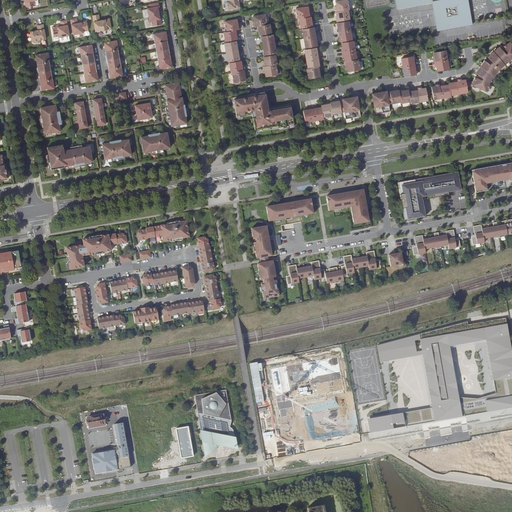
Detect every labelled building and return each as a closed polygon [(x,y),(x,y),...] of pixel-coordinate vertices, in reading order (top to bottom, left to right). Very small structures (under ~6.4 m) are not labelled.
[(228,0),(228,2),(227,2),(228,9),(228,10),(240,7),(238,0),(228,0)] [(347,0),(343,0),(335,2),(336,6),(337,7),(335,8),(336,12),(348,10),(349,10),(347,0)] [(432,2),(443,0),(442,0),(395,0),(397,8),(432,2)] [(442,0),(443,0),(432,2),(433,4),(434,9),(468,3),(467,0),(442,0)] [(160,10),(159,3),(149,4),(150,8),(147,8),(149,21),(151,21),(152,26),(162,25),(160,15),(159,15),(158,10),(160,10)] [(468,3),(434,9),(438,31),(472,25),(468,3)] [(308,6),(296,9),(298,19),(299,19),(311,17),(310,12),(309,12),(308,10),(308,6)] [(348,10),(336,12),(337,16),(338,16),(338,17),(336,18),(336,22),(338,22),(348,19),(349,19),(348,10)] [(99,14),(92,16),(95,31),(101,30),(102,31),(107,30),(107,29),(111,29),(109,18),(105,19),(105,20),(100,21),(100,20),(99,14)] [(265,14),(253,16),(254,20),(254,22),(253,22),(254,27),(257,26),(267,24),(265,14)] [(300,28),(302,28),(312,26),(314,26),(313,22),(311,22),(310,21),(312,21),(312,20),(311,17),(299,19),(300,28)] [(77,18),(70,20),(73,35),(78,34),(79,34),(81,34),(82,33),(83,33),(83,32),(88,31),(86,21),(81,22),(81,23),(77,23),(77,22),(77,18)] [(236,19),(226,21),(227,31),(236,30),(239,29),(239,25),(237,25),(237,23),(236,19)] [(64,36),(69,35),(67,20),(60,21),(61,25),(61,26),(57,27),(57,26),(52,27),(54,37),(59,36),(59,37),(60,37),(61,38),(63,37),(64,36)] [(350,30),(348,21),(338,23),(337,23),(337,27),(338,27),(339,28),(338,28),(338,33),(350,30)] [(46,40),(43,24),(37,26),(38,32),(33,33),(33,32),(28,33),(30,43),(34,42),(34,43),(40,42),(40,41),(46,40)] [(270,24),(257,26),(258,30),(260,30),(260,31),(259,31),(260,35),(261,35),(271,33),(270,24)] [(314,27),(302,29),(303,39),(316,37),(315,32),(314,33),(313,31),(315,31),(314,27)] [(224,32),(226,41),(236,40),(237,40),(236,36),(236,35),(235,36),(235,34),(237,34),(236,30),(227,31),(224,32)] [(350,30),(338,33),(339,36),(340,36),(340,38),(339,38),(340,42),(341,42),(352,40),(350,30)] [(168,46),(166,32),(152,34),(153,39),(154,38),(157,52),(155,52),(156,56),(157,56),(160,70),(173,67),(172,64),(171,64),(169,50),(170,50),(169,46),(168,46)] [(263,46),(274,44),(273,34),(272,34),(261,36),(262,40),(263,40),(263,42),(262,42),(263,46)] [(316,37),(303,39),(305,48),(316,46),(317,46),(316,42),(315,42),(315,41),(316,41),(316,37)] [(118,45),(118,40),(104,43),(107,57),(106,57),(106,61),(107,61),(110,75),(109,75),(109,79),(123,76),(120,63),(122,63),(121,58),(119,58),(117,45),(118,45)] [(236,41),(226,43),(225,43),(227,52),(237,50),(237,46),(236,46),(235,45),(236,45),(236,41)] [(342,47),(344,47),(344,48),(341,49),(342,53),(355,50),(353,41),(352,41),(342,43),(342,47)] [(490,85),(490,84),(491,85),(500,71),(511,60),(511,59),(511,58),(511,57),(511,46),(509,42),(509,41),(502,45),(504,49),(502,50),(498,46),(496,48),(487,57),(490,61),(488,63),(484,60),(482,63),(477,70),(475,73),(479,76),(478,78),(475,77),(472,82),(471,84),(472,85),(477,87),(487,91),(487,90),(490,85)] [(274,44),(263,46),(264,50),(265,50),(265,51),(264,51),(265,55),(275,54),(276,53),(274,44)] [(94,59),(92,45),(78,47),(79,52),(80,52),(83,65),(81,65),(82,70),(83,69),(86,83),(99,80),(98,77),(97,77),(95,63),(96,63),(95,59),(94,59)] [(316,48),(305,50),(306,59),(319,57),(318,53),(316,53),(316,52),(317,52),(317,51),(316,48)] [(238,55),(237,50),(226,52),(228,62),(229,61),(229,62),(239,60),(238,56),(237,56),(237,55),(238,55)] [(355,50),(342,53),(343,56),(345,56),(346,57),(344,58),(345,62),(357,60),(355,50)] [(433,58),(434,62),(447,60),(445,50),(434,53),(434,56),(434,57),(436,56),(436,58),(433,58)] [(50,57),(49,53),(35,55),(38,69),(37,70),(38,73),(41,87),(40,87),(41,91),(54,88),(52,75),(53,75),(52,70),(51,70),(48,57),(50,57)] [(275,55),(264,57),(264,60),(264,61),(265,61),(266,62),(263,62),(264,66),(276,64),(277,64),(275,55)] [(413,60),(413,56),(401,58),(403,68),(416,65),(415,61),(413,62),(412,61),(413,60)] [(320,61),(319,57),(306,59),(308,68),(320,66),(319,63),(319,62),(318,62),(317,61),(320,61)] [(358,59),(345,62),(346,66),(347,66),(347,68),(348,72),(354,71),(356,72),(358,71),(359,70),(360,70),(358,59)] [(241,64),(240,60),(229,62),(231,72),(232,72),(244,70),(243,66),(240,67),(240,65),(241,65),(241,64)] [(436,67),(437,71),(449,69),(447,60),(434,62),(435,66),(437,66),(437,67),(436,67)] [(276,64),(263,67),(264,71),(265,71),(265,73),(266,77),(272,76),(273,77),(276,76),(277,75),(278,75),(276,64)] [(416,69),(416,65),(403,68),(404,77),(416,75),(415,71),(414,71),(414,70),(416,69)] [(308,68),(307,68),(308,79),(309,79),(311,80),(313,79),(314,78),(320,77),(320,73),(319,71),(320,71),(320,66),(308,68)] [(244,70),(232,72),(234,82),(235,82),(236,83),(239,83),(240,81),(246,80),(245,76),(245,74),(246,74),(245,70),(244,70)] [(457,81),(460,94),(468,92),(467,87),(467,85),(466,83),(466,80),(461,80),(461,79),(457,80),(457,81)] [(452,83),(448,83),(449,85),(450,95),(460,94),(457,81),(454,81),(454,84),(453,84),(452,83)] [(181,97),(179,82),(164,85),(166,95),(165,95),(166,99),(167,99),(167,100),(166,100),(168,107),(165,107),(167,120),(170,119),(171,126),(187,124),(185,116),(186,116),(184,105),(183,105),(182,97),(181,97)] [(435,86),(431,87),(433,100),(441,98),(439,85),(439,84),(435,85),(435,86)] [(443,84),(439,85),(441,98),(451,97),(450,95),(449,85),(445,85),(445,87),(444,87),(443,84)] [(421,88),(418,88),(418,89),(420,102),(428,101),(426,88),(422,89),(421,88)] [(412,91),(409,92),(410,102),(411,104),(420,102),(418,89),(414,90),(414,92),(413,92),(413,91),(412,91)] [(394,91),(390,92),(390,94),(392,104),(401,102),(399,90),(395,91),(395,92),(394,92),(394,91)] [(403,90),(399,90),(401,102),(401,103),(410,102),(409,92),(408,90),(404,91),(404,92),(403,92),(403,90)] [(266,102),(265,94),(264,95),(260,95),(233,100),(234,102),(235,108),(236,116),(239,115),(244,114),(252,113),(252,115),(253,119),(254,123),(255,130),(256,129),(262,128),(281,125),(288,124),(294,123),(291,107),(270,111),(268,111),(268,110),(267,106),(266,102)] [(387,94),(372,97),(373,101),(375,114),(390,111),(389,104),(388,103),(387,103),(387,101),(388,101),(387,94)] [(101,99),(93,100),(98,126),(106,125),(101,99)] [(358,104),(358,99),(343,102),(344,106),(344,109),(345,109),(345,110),(344,111),(344,112),(346,119),(361,116),(358,104)] [(334,102),(330,102),(332,114),(341,113),(340,103),(339,101),(335,101),(336,103),(334,103),(334,102)] [(88,128),(83,102),(75,103),(79,129),(88,128)] [(325,105),(321,105),(321,107),(323,117),(332,115),(332,114),(330,102),(326,103),(327,105),(325,106),(325,105)] [(152,118),(150,103),(135,105),(138,120),(152,118)] [(57,112),(55,105),(40,107),(41,115),(40,115),(42,127),(43,127),(43,126),(45,134),(60,131),(59,124),(61,124),(61,119),(58,120),(58,116),(60,116),(59,111),(57,112)] [(316,107),(312,108),(314,121),(323,119),(323,117),(321,107),(317,108),(318,109),(316,109),(316,107)] [(307,110),(303,111),(305,122),(314,121),(312,108),(308,109),(308,111),(307,111),(307,110)] [(170,148),(167,132),(159,134),(159,133),(155,133),(156,136),(153,137),(152,134),(148,135),(148,136),(141,137),(143,152),(150,151),(151,154),(163,151),(163,149),(170,148)] [(124,156),(131,155),(129,139),(124,140),(124,139),(117,140),(117,142),(114,142),(113,141),(109,142),(110,142),(110,143),(102,144),(105,159),(112,158),(112,161),(125,158),(124,156)] [(85,163),(93,161),(90,146),(82,147),(82,145),(70,147),(71,147),(71,149),(64,151),(63,145),(47,147),(48,155),(47,155),(49,162),(50,162),(51,169),(57,168),(56,167),(61,166),(61,168),(67,167),(66,166),(74,165),(74,166),(85,164),(85,163)] [(472,174),(476,193),(487,191),(486,184),(504,180),(504,178),(508,177),(511,179),(511,181),(511,163),(473,170),(474,174),(472,174)] [(460,190),(457,173),(439,176),(439,179),(415,183),(415,180),(401,183),(407,220),(425,217),(421,197),(448,192),(460,190)] [(405,220),(407,220),(401,183),(415,180),(415,183),(439,179),(439,176),(421,179),(421,178),(398,183),(405,220)] [(368,216),(363,190),(326,196),(329,211),(351,207),(353,223),(361,221),(361,223),(367,222),(366,216),(368,216)] [(285,204),(266,207),(267,214),(269,214),(270,219),(273,218),(274,220),(313,213),(311,199),(292,202),(292,204),(285,205),(285,204)] [(511,223),(511,220),(511,219),(504,221),(505,225),(497,226),(496,222),(492,223),(493,227),(489,228),(481,229),(481,225),(473,226),(474,235),(475,235),(475,236),(471,237),(472,244),(480,243),(480,244),(484,243),(483,239),(494,237),(494,238),(499,238),(499,236),(511,233),(511,223)] [(167,225),(161,226),(162,236),(163,242),(170,241),(170,240),(174,239),(174,241),(178,241),(178,239),(182,238),(182,239),(189,237),(186,222),(179,223),(179,224),(175,224),(175,226),(172,227),(171,223),(167,224),(167,225)] [(161,226),(153,228),(155,237),(162,236),(161,226)] [(268,237),(267,229),(259,230),(259,227),(251,229),(253,239),(268,237)] [(153,228),(146,229),(146,230),(147,239),(155,237),(153,228)] [(146,230),(139,231),(137,234),(138,241),(148,239),(146,230)] [(453,248),(460,247),(459,239),(454,240),(454,238),(453,230),(445,232),(446,236),(438,237),(438,233),(433,234),(434,238),(430,239),(423,240),(422,236),(414,237),(415,245),(416,245),(416,247),(412,248),(413,255),(421,254),(421,255),(425,254),(424,250),(435,248),(436,249),(441,248),(440,247),(448,246),(448,250),(453,249),(453,248)] [(115,234),(108,235),(110,245),(117,244),(116,235),(115,234)] [(116,235),(117,244),(117,245),(127,243),(126,236),(122,234),(116,235)] [(110,245),(108,235),(101,237),(101,238),(97,238),(98,240),(94,241),(94,239),(90,239),(83,240),(84,246),(80,247),(80,246),(66,248),(67,254),(67,255),(69,254),(69,258),(68,258),(69,263),(68,263),(69,263),(70,270),(84,267),(84,266),(82,256),(92,254),(96,253),(96,255),(100,254),(100,252),(104,252),(111,251),(110,245)] [(198,244),(199,248),(208,246),(207,239),(204,237),(197,238),(198,244)] [(271,254),(270,248),(269,249),(268,244),(270,244),(269,240),(254,243),(254,247),(256,247),(257,251),(255,251),(256,257),(260,256),(260,258),(268,256),(268,255),(271,254)] [(208,246),(199,248),(199,251),(200,252),(199,252),(200,256),(211,254),(209,246),(208,246)] [(0,254),(0,272),(1,272),(14,270),(14,269),(16,268),(21,268),(18,251),(2,254),(0,254)] [(373,269),(380,267),(378,260),(374,260),(373,251),(365,252),(366,256),(351,259),(350,255),(343,256),(344,266),(341,267),(341,271),(337,271),(336,267),(328,269),(329,273),(325,274),(324,270),(320,271),(319,269),(320,269),(318,261),(310,262),(311,266),(296,269),(296,265),(288,267),(289,275),(290,275),(290,276),(286,277),(287,285),(294,283),(294,284),(299,283),(298,279),(313,276),(314,280),(319,279),(318,279),(325,277),(327,284),(330,283),(330,284),(340,282),(340,281),(343,280),(342,274),(349,273),(349,274),(353,273),(353,269),(368,266),(368,270),(373,269)] [(390,266),(403,264),(401,253),(388,255),(390,266)] [(211,254),(200,256),(200,260),(201,260),(201,261),(202,264),(212,262),(211,254)] [(273,261),(257,263),(259,271),(260,271),(261,275),(259,275),(260,280),(276,277),(275,273),(273,273),(273,269),(274,268),(273,261)] [(202,264),(201,264),(202,268),(203,270),(203,272),(212,271),(214,268),(213,262),(212,262),(202,264)] [(182,268),(184,278),(193,276),(192,269),(189,266),(182,267),(182,268)] [(171,270),(168,271),(170,282),(178,281),(177,279),(176,270),(173,271),(172,271),(171,270)] [(162,273),(160,273),(162,284),(170,282),(168,271),(164,272),(162,273)] [(155,273),(151,274),(153,284),(153,285),(162,284),(160,273),(157,274),(155,274),(155,273)] [(144,275),(142,279),(143,285),(153,284),(151,274),(144,275)] [(205,280),(204,281),(205,284),(216,283),(216,282),(215,277),(213,275),(204,276),(204,279),(205,280)] [(193,276),(184,278),(186,288),(192,287),(195,284),(193,276)] [(126,279),(127,288),(137,286),(136,280),(132,277),(126,279)] [(117,280),(120,291),(128,290),(127,288),(126,279),(123,280),(121,280),(121,279),(117,280)] [(277,283),(276,279),(261,282),(261,286),(263,285),(264,290),(262,290),(263,296),(267,295),(267,297),(275,295),(275,294),(279,293),(278,287),(276,288),(275,283),(277,283)] [(112,282),(109,282),(111,292),(111,293),(120,291),(117,280),(114,281),(112,282)] [(95,288),(97,294),(106,293),(105,283),(98,284),(95,288)] [(216,283),(205,284),(206,287),(206,289),(205,289),(206,293),(217,291),(216,283)] [(74,289),(75,297),(87,295),(86,291),(85,291),(85,290),(85,287),(74,289)] [(217,291),(206,293),(207,296),(208,298),(208,301),(210,300),(219,299),(217,291)] [(14,302),(15,306),(23,305),(22,302),(26,301),(24,292),(13,294),(14,299),(15,299),(16,301),(14,302)] [(106,293),(97,294),(98,301),(101,304),(108,302),(106,293)] [(87,295),(75,297),(77,305),(87,304),(88,303),(87,301),(87,299),(88,299),(87,295)] [(220,299),(210,300),(212,310),(219,309),(221,306),(220,299)] [(199,300),(195,301),(197,312),(204,311),(203,302),(202,300),(200,300),(199,301),(199,300)] [(189,302),(188,303),(189,313),(197,312),(195,301),(191,301),(191,302),(189,302)] [(183,302),(179,303),(181,314),(189,313),(188,303),(187,302),(184,302),(183,303),(183,302)] [(171,305),(171,306),(173,316),(181,314),(179,303),(175,303),(175,304),(174,305),(171,305)] [(77,305),(76,305),(78,314),(89,312),(88,308),(87,306),(87,304),(77,305)] [(16,312),(15,312),(16,315),(27,313),(26,309),(25,305),(23,305),(15,306),(12,307),(13,311),(16,310),(16,312)] [(173,316),(171,306),(164,307),(162,311),(163,317),(173,316)] [(149,309),(151,321),(158,320),(156,308),(149,309)] [(149,309),(140,310),(142,323),(151,322),(151,321),(149,309)] [(133,313),(135,324),(142,323),(140,310),(133,312),(133,313)] [(89,316),(90,315),(89,312),(78,314),(79,322),(80,322),(90,320),(89,317),(89,316)] [(28,313),(16,315),(17,319),(17,318),(18,320),(15,320),(15,324),(28,322),(27,318),(29,317),(28,313)] [(109,315),(105,316),(107,328),(115,326),(114,316),(113,315),(111,316),(109,316),(109,315)] [(120,315),(114,316),(115,326),(125,324),(124,317),(120,315)] [(100,318),(97,318),(97,319),(99,329),(107,328),(105,316),(101,317),(100,318)] [(421,340),(422,350),(423,354),(432,407),(435,421),(511,407),(511,350),(506,318),(468,325),(467,322),(420,334),(421,340)] [(90,320),(80,322),(81,328),(84,331),(91,330),(90,320)] [(4,328),(0,329),(2,341),(7,340),(7,339),(11,338),(9,325),(5,326),(5,328),(4,328)] [(24,329),(16,330),(17,334),(19,334),(21,343),(30,341),(28,330),(24,331),(24,329)] [(421,340),(420,334),(378,346),(381,362),(423,354),(422,350),(417,351),(415,341),(421,340)] [(300,361),(273,365),(285,429),(289,429),(290,432),(292,432),(292,436),(314,432),(315,437),(326,435),(325,430),(345,426),(344,422),(349,421),(348,418),(352,417),(340,353),(317,357),(300,361)] [(197,395),(200,414),(204,415),(219,418),(231,420),(225,390),(197,395)] [(368,418),(370,432),(435,421),(432,407),(368,418)] [(203,432),(234,438),(233,430),(231,429),(230,428),(229,427),(231,420),(219,418),(204,415),(200,414),(203,432)] [(105,416),(87,419),(89,428),(107,425),(105,416)] [(114,450),(91,454),(92,459),(91,459),(93,469),(94,469),(95,474),(118,470),(131,468),(128,456),(122,423),(114,424),(118,449),(114,450)] [(176,429),(181,458),(193,456),(187,427),(176,429)] [(236,448),(234,438),(203,432),(205,442),(207,455),(210,453),(213,451),(217,449),(220,448),(225,447),(229,447),(232,447),(236,448)]
